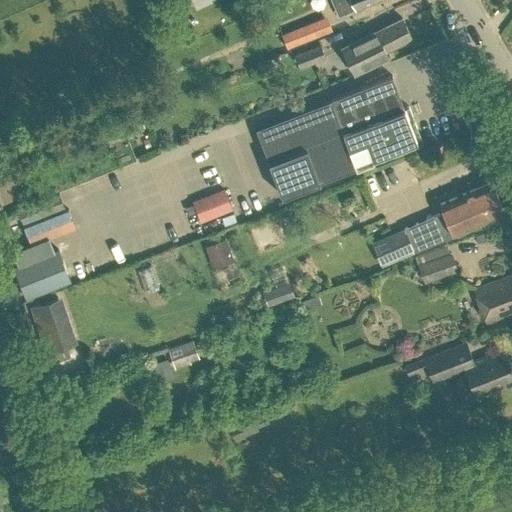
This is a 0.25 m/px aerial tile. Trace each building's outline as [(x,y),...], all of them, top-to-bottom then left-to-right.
[(331,0),(338,15),(359,5),(367,5),(371,0),(331,0)] [(280,31),(286,46),(312,36),(333,27),(327,13),(280,31)] [(341,45),(354,71),(388,54),(385,48),(411,35),(402,16),(341,45)] [(293,51),(299,66),(325,55),(319,40),(293,51)] [(256,125),(281,193),(422,139),(414,119),(410,121),(392,73),(256,125)] [(0,201),(12,197),(5,178),(0,180),(0,201)] [(454,232),(504,210),(491,180),(440,202),(443,210),(403,227),(413,250),(454,232)] [(237,189),(247,214),(257,210),(247,185),(237,189)] [(191,200),(199,221),(231,208),(230,206),(231,205),(224,187),(192,198),(193,199),(191,200)] [(26,227),(34,245),(79,227),(72,208),(26,227)] [(413,250),(403,227),(371,241),(381,264),(413,250)] [(204,245),(212,268),(233,261),(224,237),(204,245)] [(104,242),(94,246),(103,266),(113,262),(104,242)] [(414,253),(423,280),(457,268),(451,248),(449,249),(446,242),(414,253)] [(59,246),(14,264),(26,295),(71,277),(59,246)] [(186,282),(182,266),(172,269),(170,260),(141,267),(147,292),(186,282)] [(125,265),(107,278),(112,285),(114,283),(124,297),(140,285),(125,265)] [(511,272),(473,287),(486,321),(511,310),(511,272)] [(295,294),(290,278),(263,287),(269,303),(295,294)] [(75,285),(82,308),(99,303),(93,281),(75,285)] [(302,300),(305,308),(321,303),(318,294),(302,300)] [(168,348),(175,369),(191,363),(190,360),(199,357),(193,339),(168,348)] [(461,395),(468,398),(475,395),(476,396),(511,381),(511,365),(504,346),(473,358),(465,340),(424,357),(432,379),(464,366),(466,372),(459,375),(456,382),(461,395)] [(263,408),(252,413),(257,425),(268,420),(263,408)] [(257,425),(252,413),(252,412),(228,421),(234,437),(258,427),(257,425)]
